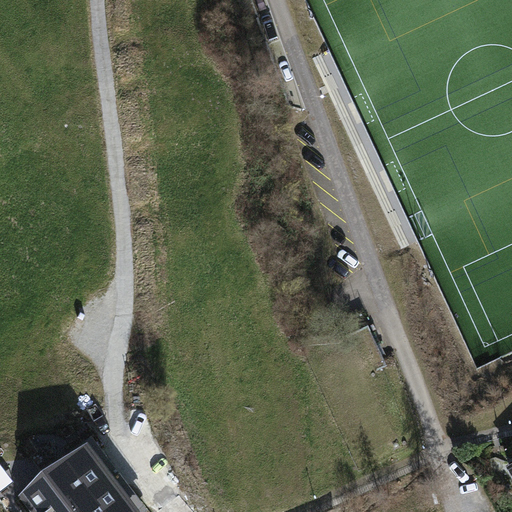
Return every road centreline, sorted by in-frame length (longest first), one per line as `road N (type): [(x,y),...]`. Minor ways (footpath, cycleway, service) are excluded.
road 1 (residential): [(291,0),(458,510)]
road 2 (track): [(97,0),(125,281),(112,390),(117,447)]
